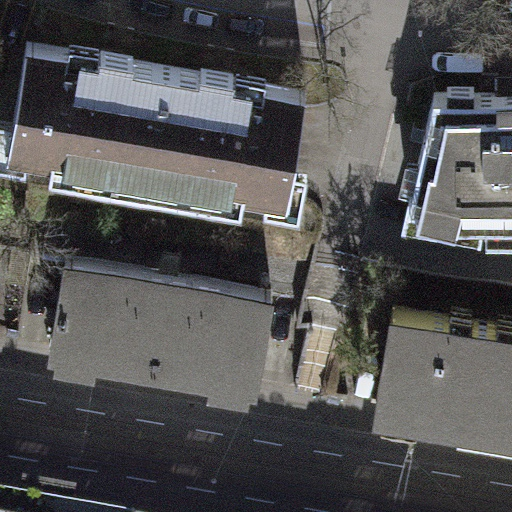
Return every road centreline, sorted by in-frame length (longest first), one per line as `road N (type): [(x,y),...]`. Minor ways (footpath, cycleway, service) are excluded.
road 1 (secondary): [(0,424),(495,511)]
road 2 (residential): [(391,32),(329,296)]
road 3 (residential): [(391,32),(231,0)]
road 4 (residential): [(511,31),(391,32)]
